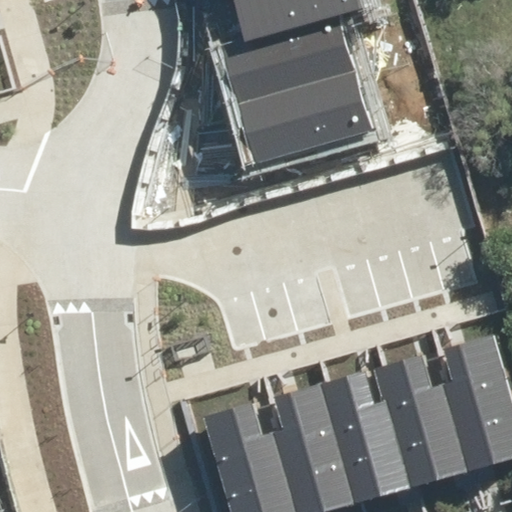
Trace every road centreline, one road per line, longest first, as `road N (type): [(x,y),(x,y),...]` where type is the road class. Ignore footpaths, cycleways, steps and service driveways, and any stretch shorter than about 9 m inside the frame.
road 1 (residential): [(144,511),(112,390),(87,206)]
road 2 (residential): [(87,206),(110,156),(125,84),(121,0)]
